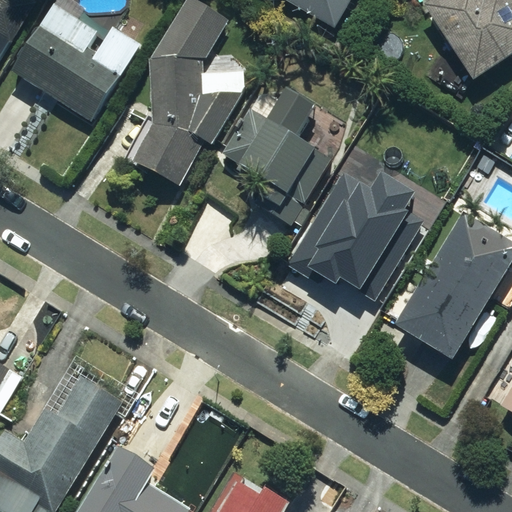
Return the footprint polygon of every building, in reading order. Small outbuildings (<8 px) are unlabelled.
[(35,0),(0,0),(0,36),(16,46),(43,4),(35,0)] [(159,127),(139,165),(186,190),(209,145),(217,147),(248,96),(208,98),(207,66),(234,24),(216,11),(196,0),(194,0),(155,63),(159,127)] [(285,0),(341,31),(358,0),(285,0)] [(511,0),(447,0),(432,10),(480,85),(511,64),(511,0)] [(24,66),(18,76),(99,125),(146,48),(118,30),(102,56),(93,51),(103,35),(59,9),(46,30),(40,32),(37,37),(38,43),(33,52),(28,52),(23,60),(24,66)] [(337,161),(255,112),(228,157),(285,192),(276,205),(283,209),(278,218),(296,229),(337,161)] [(364,149),(300,252),(350,283),(378,237),(412,258),(447,200),(364,149)] [(511,280),(511,240),(472,217),(403,331),(461,365),(511,280)] [(0,422),(27,378),(15,371),(0,361),(0,422)] [(63,511),(129,405),(86,379),(63,418),(51,411),(30,446),(11,434),(0,452),(0,511),(1,511),(63,511)] [(164,473),(126,450),(88,511),(196,511),(155,487),(164,473)] [(241,476),(219,511),(296,511),(299,509),(276,495),(272,502),(248,487),(252,482),(241,476)]
